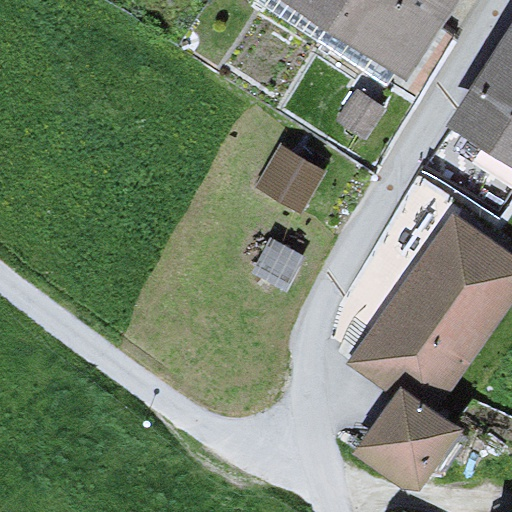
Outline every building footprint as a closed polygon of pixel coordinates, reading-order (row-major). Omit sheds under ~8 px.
[(438,0),(273,0),(387,76),(438,0)] [(511,20),(499,12),(428,128),(511,178),(511,20)] [(376,105),(356,92),(340,117),(360,130),(376,105)] [(276,142),(254,184),(296,205),(318,165),(276,142)] [(511,294),(511,268),(437,218),(332,372),(364,394),(329,446),(404,497),(450,429),(429,415),(511,294)]
